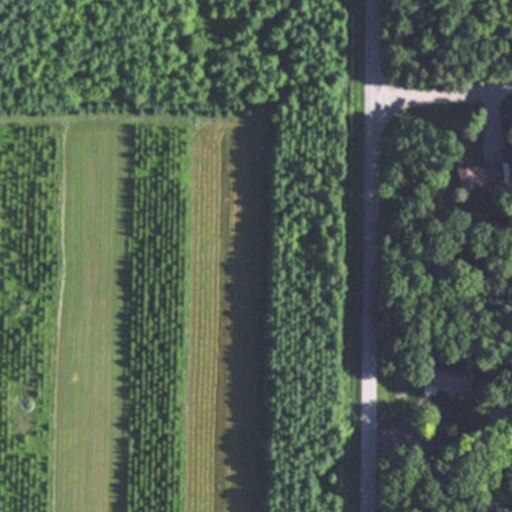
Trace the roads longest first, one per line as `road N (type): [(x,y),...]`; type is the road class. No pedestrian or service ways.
road 1 (residential): [(369,511),(374,0)]
road 2 (residential): [(511,86),(373,101)]
